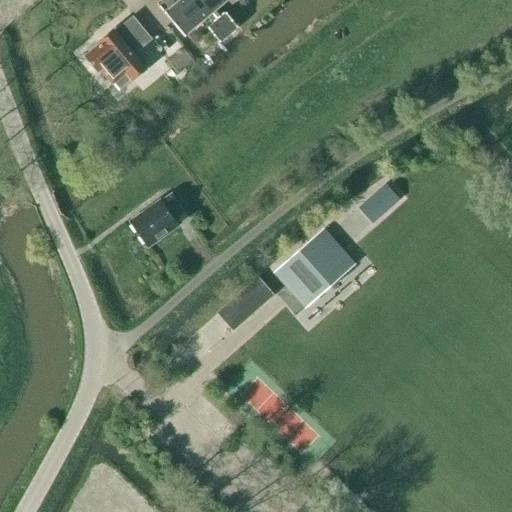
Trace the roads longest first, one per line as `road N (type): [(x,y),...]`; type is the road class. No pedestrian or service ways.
road 1 (unclassified): [(95,352),(142,329),(343,163),(511,64)]
road 2 (tertiary): [(95,352),(86,298),(0,91)]
road 3 (tertiary): [(25,511),(80,411),(95,352)]
